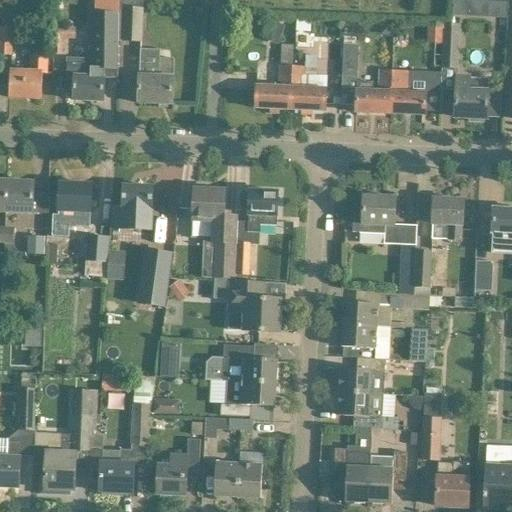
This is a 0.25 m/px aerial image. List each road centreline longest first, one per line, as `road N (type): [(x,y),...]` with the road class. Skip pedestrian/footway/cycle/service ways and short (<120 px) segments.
road 1 (residential): [(299,511),(319,150)]
road 2 (residential): [(319,150),(0,135)]
road 3 (residential): [(511,159),(319,150)]
